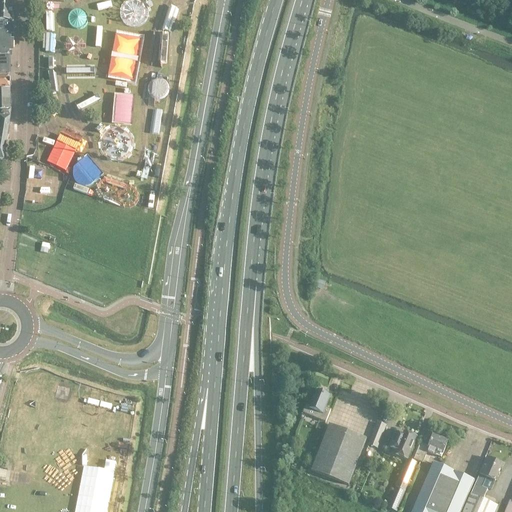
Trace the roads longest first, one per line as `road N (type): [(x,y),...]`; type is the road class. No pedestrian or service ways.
road 1 (tertiary): [(511,424),(325,337),(293,313),(285,287),(295,175),(331,0)]
road 2 (primary): [(275,0),(226,223),(212,387)]
road 3 (secondary): [(168,352),(224,0)]
road 4 (residential): [(23,0),(18,186),(2,300)]
road 5 (primary): [(248,280),(272,106),(303,0)]
road 6 (primary): [(257,511),(256,324),(248,280)]
road 7 (primary): [(231,511),(248,280)]
road 8 (secondary): [(24,340),(125,373),(166,367)]
road 9 (secondary): [(168,352),(117,358),(28,322)]
road 10 (primary): [(212,387),(182,511)]
road 11 (primary): [(212,387),(203,511)]
